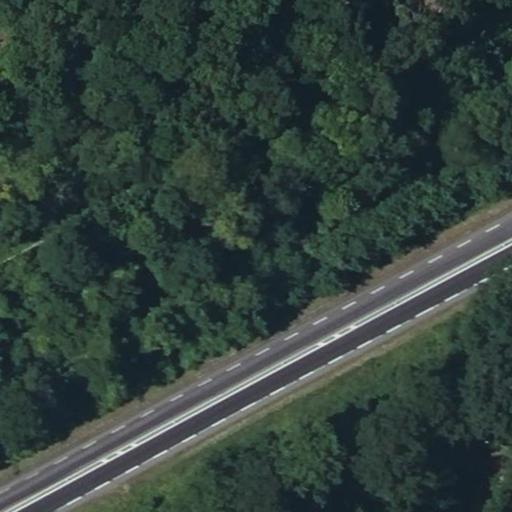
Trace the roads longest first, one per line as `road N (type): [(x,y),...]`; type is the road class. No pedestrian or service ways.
road 1 (primary): [(511,230),(0,508)]
road 2 (track): [(0,248),(511,22)]
road 3 (primary): [(45,511),(511,257)]
